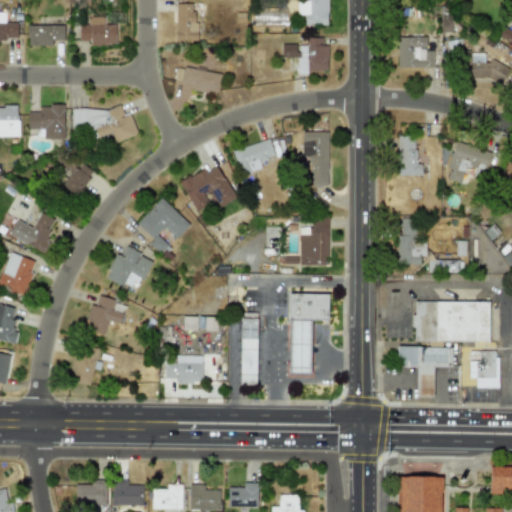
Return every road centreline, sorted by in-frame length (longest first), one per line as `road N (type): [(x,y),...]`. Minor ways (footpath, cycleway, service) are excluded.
road 1 (residential): [(39,420),(53,307),(72,265),(125,190),(167,155),(256,111),(342,96),(448,104),(511,126)]
road 2 (tertiary): [(360,358),(360,0)]
road 3 (secondary): [(177,434),(360,437)]
road 4 (residential): [(0,83),(159,86)]
road 5 (secondary): [(0,419),(154,422)]
road 6 (secondary): [(360,437),(511,440)]
road 7 (secondary): [(511,414),(360,413)]
road 8 (residential): [(182,146),(159,86),(156,0)]
road 9 (secondary): [(272,413),(176,412),(154,422)]
